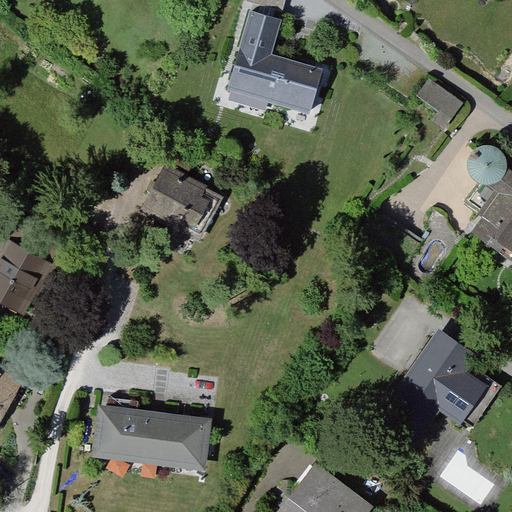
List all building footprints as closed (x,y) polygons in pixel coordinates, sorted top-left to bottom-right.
[(304,112),(316,70),(266,56),(276,20),(241,10),(220,90),(304,112)] [(417,94),(450,117),(464,98),(430,75),(417,94)] [(159,164),(137,210),(206,243),(229,197),(159,164)] [(511,256),(511,172),(507,169),(467,229),(511,258),(511,256)] [(0,306),(11,312),(40,260),(2,239),(0,243),(0,306)] [(434,410),(455,424),(482,386),(460,372),(473,353),(435,327),(375,413),(413,440),(434,410)] [(0,368),(0,416),(20,379),(0,368)] [(205,419),(94,405),(88,456),(199,469),(205,419)] [(310,462),(272,511),(360,511),(367,504),(310,462)]
